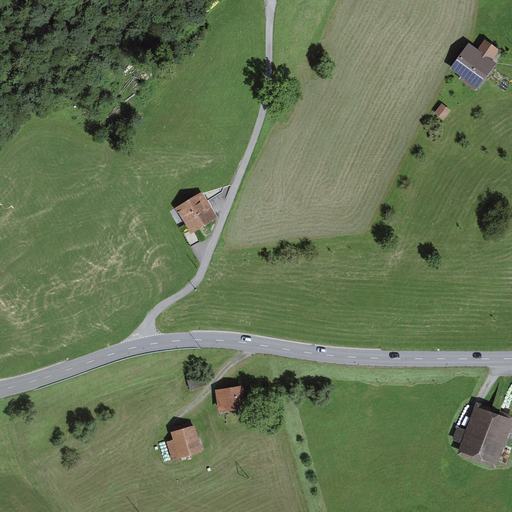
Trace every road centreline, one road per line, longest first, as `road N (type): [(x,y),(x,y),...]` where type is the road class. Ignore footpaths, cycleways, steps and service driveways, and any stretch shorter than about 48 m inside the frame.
road 1 (secondary): [(0,389),(176,340),(352,356),(511,358)]
road 2 (track): [(272,0),(261,117),(199,276),(153,313),(145,344)]
